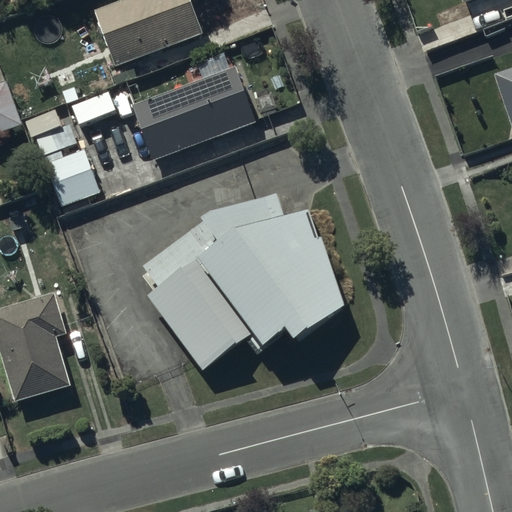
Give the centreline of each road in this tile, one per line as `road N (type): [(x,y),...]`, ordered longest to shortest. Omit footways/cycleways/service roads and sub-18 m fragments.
road 1 (residential): [(28,511),(464,389)]
road 2 (residential): [(336,0),(464,389)]
road 3 (residential): [(464,389),(500,511)]
